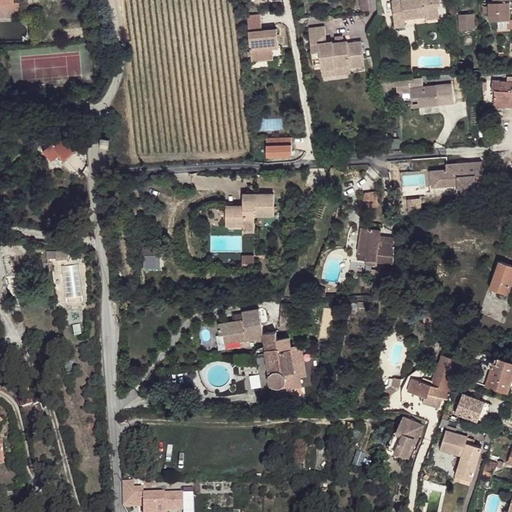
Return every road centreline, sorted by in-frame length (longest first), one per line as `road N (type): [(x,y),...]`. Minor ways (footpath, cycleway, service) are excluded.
road 1 (track): [(94,171),(383,159),(389,220)]
road 2 (residential): [(100,241),(93,180),(98,108),(111,95),(123,53),(111,0)]
road 3 (residential): [(112,412),(184,322),(244,306)]
road 4 (residential): [(112,412),(100,241)]
road 5 (track): [(313,165),(292,23)]
